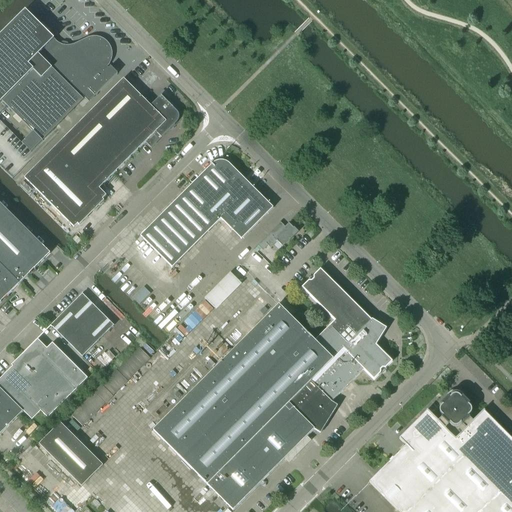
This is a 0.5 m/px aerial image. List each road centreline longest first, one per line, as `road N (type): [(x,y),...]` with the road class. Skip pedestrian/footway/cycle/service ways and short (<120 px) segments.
road 1 (unclassified): [(286,511),(440,350),(434,334),(224,121)]
road 2 (unclassified): [(0,343),(224,121)]
road 3 (unclassified): [(224,121),(104,0)]
